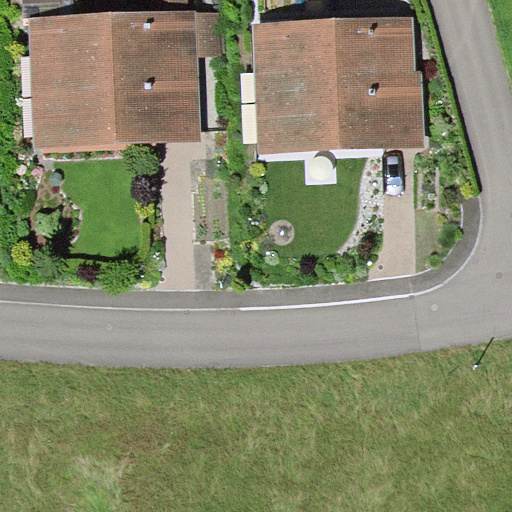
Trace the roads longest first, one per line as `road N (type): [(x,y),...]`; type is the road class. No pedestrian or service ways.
road 1 (residential): [(0,330),(310,333),(511,308)]
road 2 (residential): [(511,234),(454,0)]
